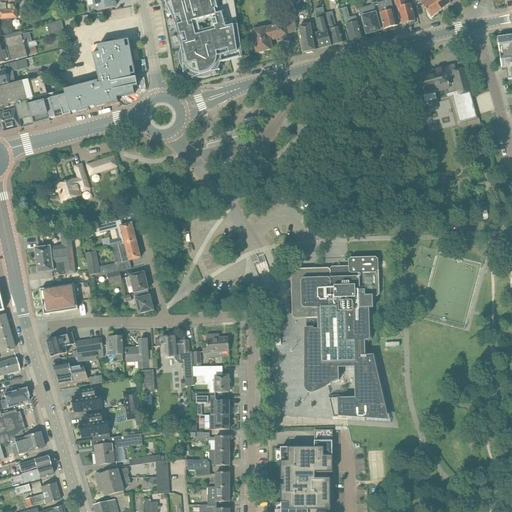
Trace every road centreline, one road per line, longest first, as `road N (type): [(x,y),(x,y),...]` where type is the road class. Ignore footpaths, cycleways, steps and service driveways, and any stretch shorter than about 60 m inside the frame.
road 1 (tertiary): [(181,107),(478,24)]
road 2 (unclassified): [(172,132),(266,248),(285,312)]
road 3 (residential): [(252,511),(249,317)]
road 4 (tertiary): [(80,511),(25,328)]
road 5 (tertiary): [(4,151),(142,117)]
road 6 (residential): [(25,328),(165,321)]
road 7 (residential): [(511,149),(478,24)]
road 8 (residential): [(165,321),(136,200)]
road 9 (tertiary): [(25,328),(0,207)]
